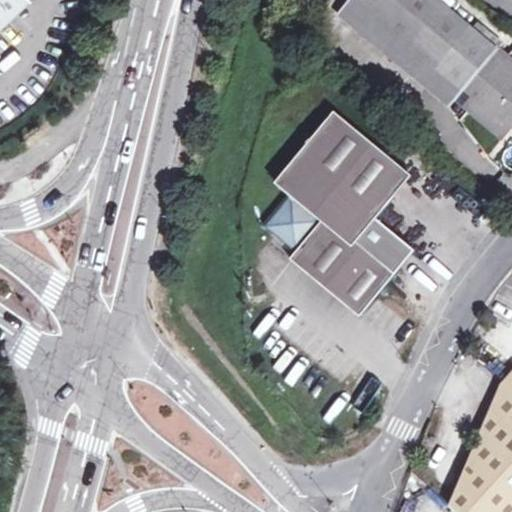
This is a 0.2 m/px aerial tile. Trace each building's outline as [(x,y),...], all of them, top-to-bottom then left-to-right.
[(0,0),(0,26),(29,0),(28,0),(0,0)] [(351,0),(338,15),(412,74),(426,60),(354,0),(351,0)] [(439,0),(354,0),(426,60),(412,74),(426,86),(439,70),(463,90),(464,88),(474,96),(466,106),(495,130),(509,114),(511,116),(511,60),(507,56),(505,59),(497,51),(499,48),(439,0)] [(439,70),(426,86),(450,106),(463,90),(439,70)] [(265,226),(296,252),(290,259),(360,316),(415,252),(376,218),(412,176),(336,112),(276,182),(291,195),(265,226)] [(503,137),(511,126),(511,116),(509,114),(495,130),(503,137)] [(511,511),(511,370),(499,385),(448,506),(454,511),(511,511)]
